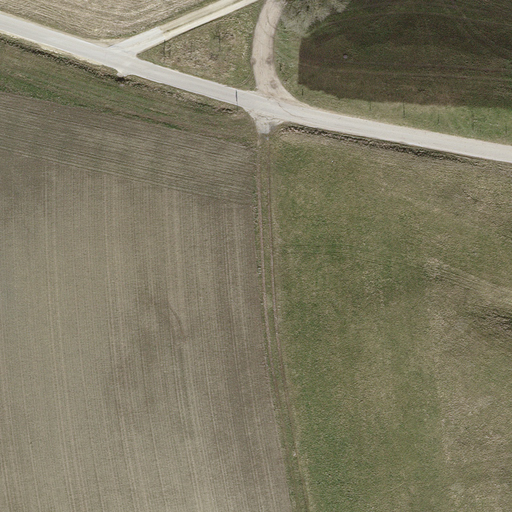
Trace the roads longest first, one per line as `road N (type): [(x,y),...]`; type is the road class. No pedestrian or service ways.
road 1 (unclassified): [(0,23),(271,106),(511,155)]
road 2 (track): [(278,0),(263,41),(271,106),(264,149),(271,314),(305,511)]
road 3 (track): [(239,0),(103,57)]
